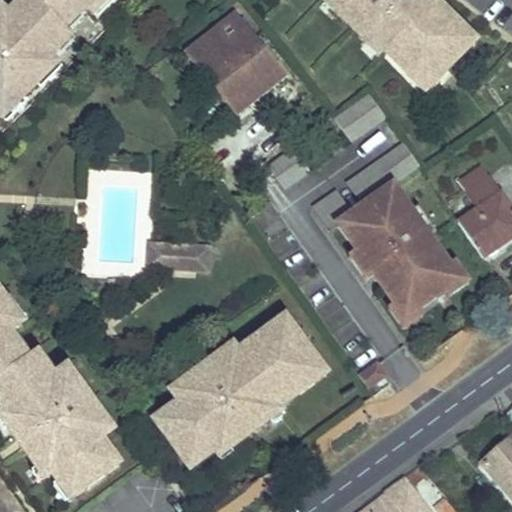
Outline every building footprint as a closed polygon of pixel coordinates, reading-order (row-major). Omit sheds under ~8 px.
[(0,118),(1,117),(15,102),(19,105),(39,84),(36,82),(53,65),(49,61),(57,53),(53,49),(67,35),(64,32),(63,31),(64,30),(61,27),(74,13),(78,17),(86,10),(90,14),(103,0),(25,0),(7,18),(5,16),(3,18),(0,14),(0,11),(1,11),(0,10),(0,118)] [(103,0),(90,14),(92,16),(108,0),(103,0)] [(332,0),(326,0),(324,3),(332,12),(339,6),(332,0)] [(423,72),(434,83),(464,53),(453,42),(463,32),(452,20),(450,22),(432,3),(428,0),(332,0),(339,6),(332,12),(343,23),(345,21),(360,36),(358,38),(369,48),(375,42),(384,51),(403,70),(401,71),(413,82),(423,72)] [(63,31),(64,32),(78,17),(74,13),(61,27),(64,30),(63,31)] [(235,16),(183,56),(233,119),(285,79),(235,16)] [(463,32),(453,42),(464,53),(474,43),(463,32)] [(67,35),(53,49),(57,53),(71,39),(67,35)] [(375,42),(369,48),(378,57),(384,51),(375,42)] [(36,82),(39,84),(56,67),(53,65),(36,82)] [(423,72),(413,82),(424,94),(434,83),(423,72)] [(367,95),(333,119),(349,143),(384,119),(367,95)] [(0,118),(0,120),(1,122),(19,105),(15,102),(1,117),(0,118)] [(291,147),(266,165),(283,189),(308,172),(291,147)] [(403,147),(314,208),(330,231),(338,225),(394,187),(419,170),(403,147)] [(467,194),(489,180),(482,170),(482,169),(460,184),(467,194)] [(511,239),(511,211),(489,180),(467,194),(479,212),(458,226),(479,255),(480,255),(500,241),(503,245),(511,239)] [(394,187),(338,225),(356,252),(373,276),(378,273),(384,282),(379,285),(393,305),(400,315),(409,318),(418,312),(446,292),(454,287),(456,276),(450,268),(429,238),(412,213),(394,187)] [(419,208),(412,213),(429,238),(436,233),(419,208)] [(503,245),(500,241),(480,255),(479,255),(483,260),(503,245)] [(207,272),(209,250),(156,247),(155,257),(150,257),(149,269),(207,272)] [(356,252),(349,256),(366,281),(373,276),(356,252)] [(457,263),(450,268),(456,276),(454,287),(446,292),(451,299),(472,284),(457,263)] [(378,273),(373,276),(379,285),(384,282),(378,273)] [(62,483),(74,499),(118,467),(100,442),(102,440),(95,430),(104,423),(74,382),(65,388),(57,377),(53,380),(47,372),(42,375),(30,359),(27,361),(26,362),(25,361),(22,363),(11,348),(16,345),(9,336),(13,333),(5,323),(14,316),(0,296),(0,408),(4,415),(2,417),(10,428),(7,430),(16,442),(17,441),(29,458),(28,459),(36,472),(40,470),(47,480),(51,477),(57,486),(62,483)] [(393,305),(386,310),(401,331),(422,317),(418,312),(409,318),(400,315),(393,305)] [(13,333),(22,327),(14,316),(5,323),(13,333)] [(292,331),(284,319),(271,329),(279,340),(292,331)] [(157,428),(189,471),(214,453),(216,455),(226,448),(229,451),(241,442),(239,440),(257,428),(258,430),(270,421),(268,417),(278,410),(299,394),(300,396),(313,386),(305,374),(318,365),(292,331),(279,340),(271,329),(258,338),(258,339),(238,355),(227,362),(222,356),(210,365),(211,367),(195,379),(193,377),(181,386),(186,393),(176,401),(179,405),(170,411),(174,416),(157,428)] [(27,361),(16,345),(11,348),(22,363),(25,361),(26,362),(27,361)] [(238,355),(233,348),(222,356),(227,362),(238,355)] [(35,355),(30,359),(42,375),(47,372),(35,355)] [(313,386),(326,376),(318,365),(305,374),(313,386)] [(375,365),(357,377),(364,387),(382,375),(375,365)] [(66,371),(57,377),(65,388),(74,382),(66,371)] [(181,386),(171,394),(176,401),(186,393),(181,386)] [(270,421),(281,413),(278,410),(268,417),(270,421)] [(170,411),(154,423),(157,428),(174,416),(170,411)] [(2,417),(0,418),(0,420),(7,430),(10,428),(2,417)] [(111,434),(104,423),(95,430),(102,440),(111,434)] [(511,438),(480,465),(511,502),(511,438)] [(216,455),(219,459),(229,451),(226,448),(216,455)] [(425,511),(409,489),(428,476),(424,471),(421,468),(403,481),(384,495),(386,497),(365,511),(425,511)] [(40,470),(36,472),(44,482),(47,480),(40,470)] [(62,483),(57,486),(69,502),(74,499),(62,483)] [(19,511),(0,485),(0,511),(19,511)] [(453,511),(443,501),(434,508),(437,511),(453,511)]
